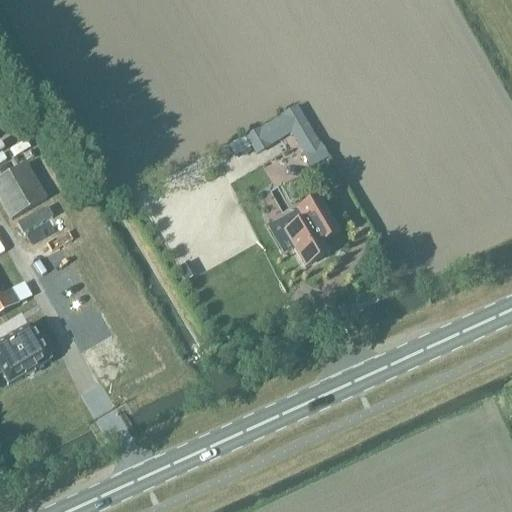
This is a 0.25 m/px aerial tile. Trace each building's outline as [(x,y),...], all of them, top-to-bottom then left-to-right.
[(297,109),(246,139),(255,155),(269,147),(266,142),(293,126),(308,152),(303,155),(311,169),(327,160),(297,109)] [(0,180),(0,202),(11,221),(46,200),(25,166),(0,180)] [(304,222),(284,233),(305,269),(330,254),(323,244),(339,235),(319,199),(298,212),(304,222)] [(0,317),(18,307),(10,293),(0,298),(0,317)] [(0,376),(2,376),(7,384),(7,385),(8,386),(10,385),(9,385),(24,376),(25,378),(26,377),(25,375),(32,372),(33,373),(34,372),(34,371),(48,362),(50,361),(49,360),(47,357),(52,354),(42,337),(37,339),(29,327),(0,344),(0,376)]
